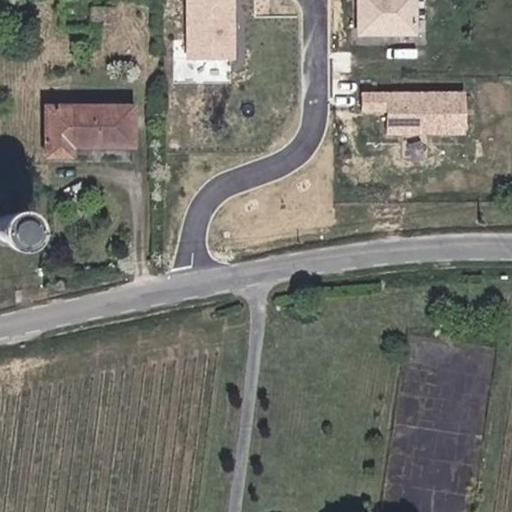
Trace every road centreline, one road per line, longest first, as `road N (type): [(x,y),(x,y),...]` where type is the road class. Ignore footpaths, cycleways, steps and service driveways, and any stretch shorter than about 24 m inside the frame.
road 1 (tertiary): [(0,328),(235,273),(387,249),(511,247)]
road 2 (unknown): [(235,273),(249,428),(238,511)]
